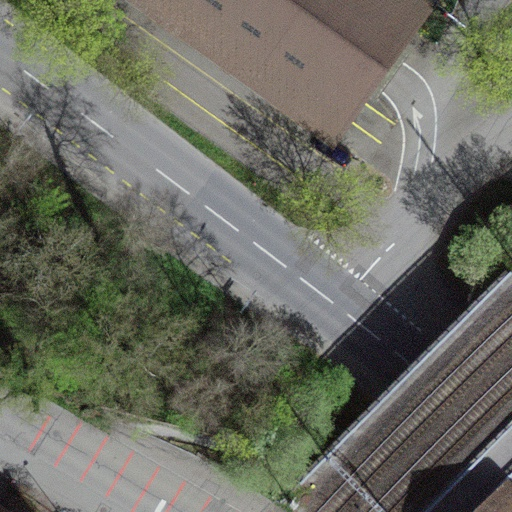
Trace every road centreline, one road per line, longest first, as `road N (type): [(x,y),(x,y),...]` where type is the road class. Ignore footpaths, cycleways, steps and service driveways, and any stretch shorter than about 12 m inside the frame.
road 1 (tertiary): [(0,53),(290,269),(511,450)]
road 2 (residential): [(173,511),(0,412)]
